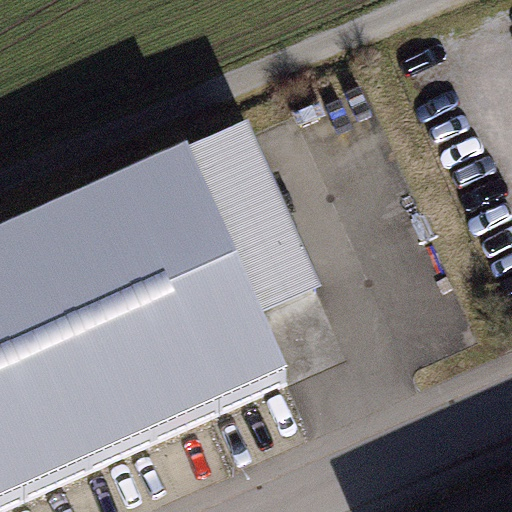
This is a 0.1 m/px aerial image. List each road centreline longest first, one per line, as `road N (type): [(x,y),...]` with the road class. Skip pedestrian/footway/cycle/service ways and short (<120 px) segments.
road 1 (track): [(0,191),(446,0)]
road 2 (residential): [(277,511),(511,407)]
